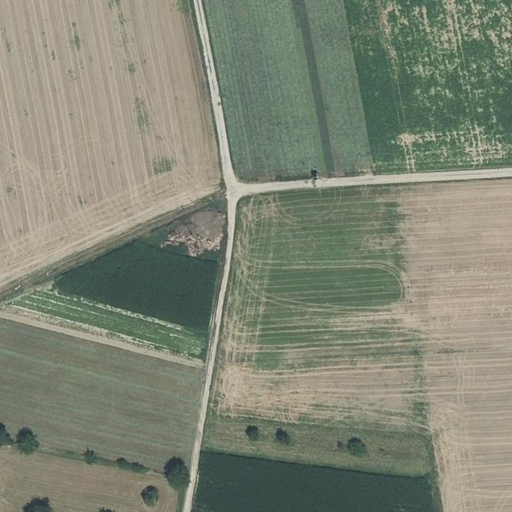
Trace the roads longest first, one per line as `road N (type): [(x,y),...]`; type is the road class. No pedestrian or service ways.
road 1 (track): [(185,511),(232,193)]
road 2 (track): [(232,193),(511,175)]
road 3 (track): [(232,193),(0,295)]
road 4 (track): [(232,193),(195,0)]
